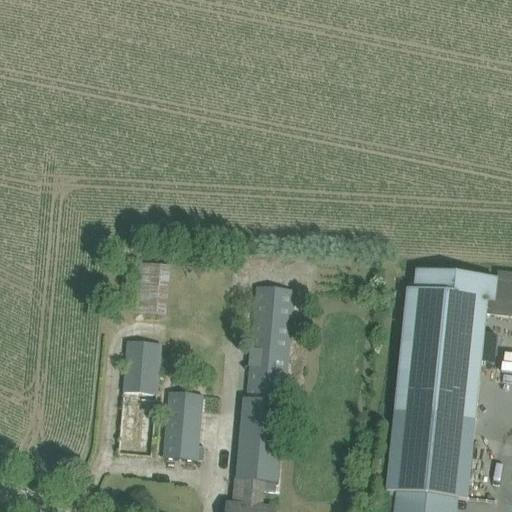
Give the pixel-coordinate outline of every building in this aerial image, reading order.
[(172,267),(137,263),(131,313),(167,317),(172,267)] [(392,455),(388,493),(398,494),(396,511),(426,511),(428,498),(460,501),(468,501),(486,316),(486,310),(495,310),(496,293),(498,281),(417,273),(416,292),(410,292),(396,415),(392,455)] [(486,310),(486,316),(511,318),(511,274),(498,273),(498,281),(496,293),(495,310),(486,310)] [(246,401),(238,481),(235,481),(233,506),(229,506),(227,511),(275,511),(276,511),(261,509),(264,483),(276,485),(278,485),(296,293),(258,289),(247,401),(246,401)] [(129,343),(120,436),(119,456),(152,459),(154,439),(162,346),(129,343)] [(170,394),(166,440),(164,460),(198,463),(199,443),(203,417),(216,418),(218,399),(170,394)] [(264,483),(263,492),(275,493),(276,485),(264,483)]
